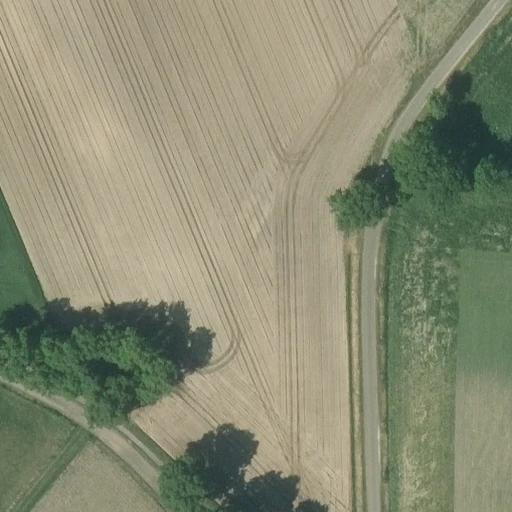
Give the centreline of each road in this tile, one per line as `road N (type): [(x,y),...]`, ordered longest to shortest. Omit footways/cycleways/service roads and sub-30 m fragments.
road 1 (unclassified): [(373,511),(365,274),(375,205),(397,133),(499,0)]
road 2 (track): [(178,511),(90,422),(0,373)]
